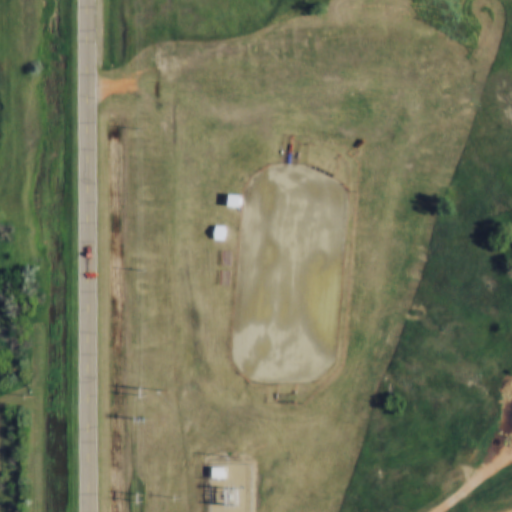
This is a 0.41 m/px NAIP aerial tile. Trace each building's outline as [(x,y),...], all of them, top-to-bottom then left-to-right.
[(217,189),(229,189),(228,201),(216,200),(217,189)] [(241,206),(240,194),(229,194),(229,206),(241,206)] [(205,221),(215,222),(214,236),(203,235),(205,221)] [(225,226),(215,226),(215,239),(225,239),(225,226)] [(226,465),(212,465),(212,477),(226,477),(226,465)]
